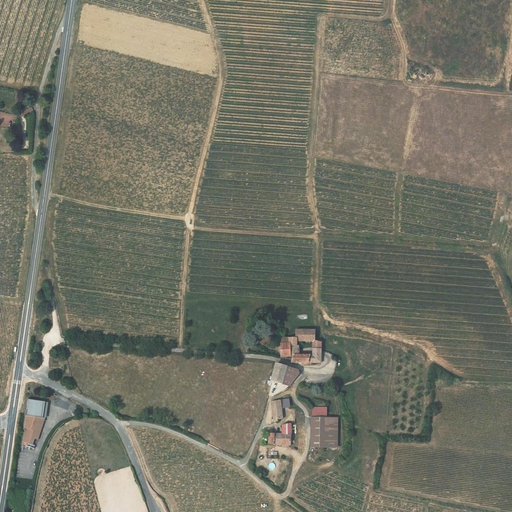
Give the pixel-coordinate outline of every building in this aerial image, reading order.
[(316,342),(316,331),(296,330),(296,338),(282,339),(283,357),(295,357),(293,362),(308,363),(314,363),(314,356),(299,356),(298,342),(314,342),(314,349),(322,349),(322,343),(316,342)] [(322,363),(322,349),(314,349),(314,356),(314,363),(322,363)] [(277,365),(272,381),(283,384),(288,367),(277,365)] [(45,421),(45,419),(44,419),(46,403),(27,400),(26,411),(27,412),(27,417),(26,421),(25,429),(28,430),(24,443),(33,446),(35,439),(38,440),(45,421)] [(283,419),(283,417),(281,401),(272,403),(274,417),(274,419),(272,420),(273,421),(273,423),(279,422),(278,421),(278,420),(283,419)] [(296,416),(296,417),(295,421),(295,443),(306,443),(306,421),(306,417),(296,416)] [(337,421),(337,418),(314,418),(314,421),(313,448),(336,448),(337,421)] [(293,430),(291,424),(283,425),(283,435),(270,434),(269,444),(291,445),(293,430)]
